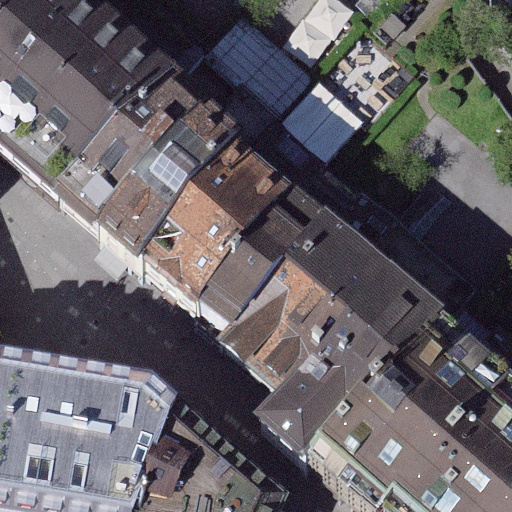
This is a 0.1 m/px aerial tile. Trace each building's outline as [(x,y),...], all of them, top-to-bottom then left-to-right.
[(0,0),(0,184),(38,218),(141,102),(149,93),(43,0),(0,0)] [(184,140),(80,256),(125,296),(271,132),(226,92),(184,140)] [(141,102),(38,218),(80,256),(184,140),(141,102)] [(271,132),(125,296),(176,340),(322,176),(271,132)] [(322,176),(176,340),(208,369),(354,205),(322,176)] [(354,205),(208,369),(264,418),(410,255),(354,205)] [(410,255),(264,418),(246,439),(297,484),(461,300),(410,255)] [(511,511),(511,344),(461,300),(297,484),(328,511),(511,511)] [(0,349),(11,348),(0,326),(0,349)] [(0,511),(138,511),(168,432),(146,407),(0,386),(0,511)] [(264,511),(168,432),(138,511),(264,511)]
